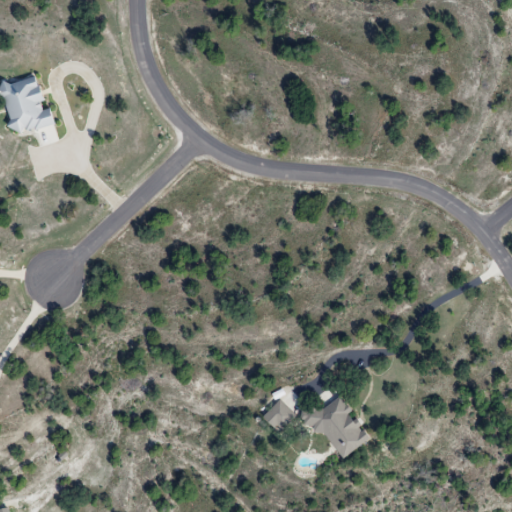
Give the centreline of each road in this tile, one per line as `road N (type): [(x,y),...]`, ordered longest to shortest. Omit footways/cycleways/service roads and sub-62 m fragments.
road 1 (residential): [(511,270),(454,205),(406,183),(214,152),(173,120),(144,63),(136,0)]
road 2 (residential): [(54,277),(187,154),(194,137)]
